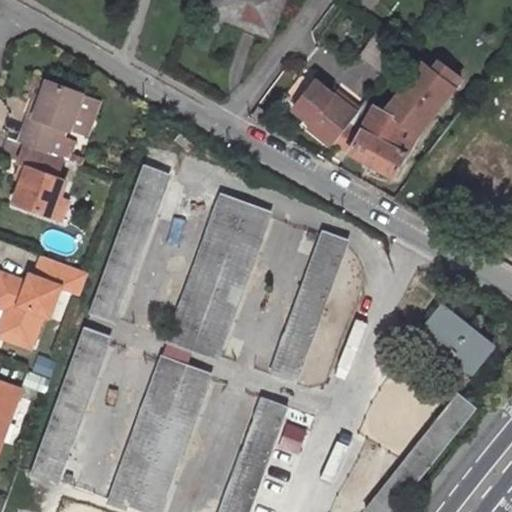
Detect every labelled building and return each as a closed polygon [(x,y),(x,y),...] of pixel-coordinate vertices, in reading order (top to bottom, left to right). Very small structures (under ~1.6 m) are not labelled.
[(213,0),(209,11),(269,35),(282,0),(213,0)] [(377,32),(362,54),(387,73),(404,51),(377,32)] [(438,62),(432,70),(454,87),(460,78),(438,62)] [(356,113),(332,143),(395,177),(417,135),(454,87),(432,70),(422,63),(384,113),(364,102),(356,113)] [(36,98),(30,114),(35,116),(47,82),(37,78),(31,96),(36,98)] [(47,82),(35,116),(30,114),(21,141),(25,143),(64,157),(69,159),(75,140),(63,136),(66,127),(70,128),(70,126),(87,132),(98,100),(82,94),(83,92),(48,80),(47,82)] [(356,113),(316,81),(294,109),(311,123),(308,127),(331,145),(332,143),(356,113)] [(23,180),(15,202),(53,216),(60,196),(66,179),(57,176),(64,157),(25,143),(18,163),(22,164),(28,166),(23,180)] [(23,180),(28,166),(22,164),(17,178),(23,180)] [(163,177),(143,170),(93,308),(113,315),(163,177)] [(60,196),(53,216),(61,219),(69,199),(60,196)] [(265,213),(226,199),(175,337),(214,351),(265,213)] [(327,236),(277,374),(297,382),(348,243),(327,236)] [(51,314),(62,287),(81,294),(90,272),(45,254),(37,275),(32,273),(29,281),(28,286),(22,283),(23,279),(2,271),(0,276),(0,315),(5,317),(12,320),(6,337),(32,347),(46,312),(51,314)] [(437,308),(414,337),(463,378),(486,349),(437,308)] [(0,334),(6,337),(12,320),(5,317),(0,329),(0,334)] [(54,477),(104,338),(84,331),(34,469),(54,477)] [(53,358),(40,353),(33,370),(47,375),(53,358)] [(156,511),(206,376),(167,361),(116,500),(149,511),(156,511)] [(33,370),(29,369),(24,384),(42,390),(47,375),(33,370)] [(0,446),(21,388),(0,380),(0,446)] [(468,405),(460,396),(365,511),(393,511),(478,412),(468,405)] [(249,511),(288,405),(268,398),(226,511),(249,511)] [(282,448),(303,450),(306,427),(284,424),(282,448)]
